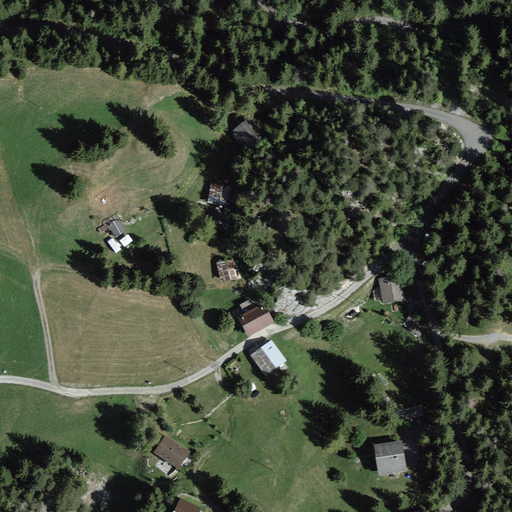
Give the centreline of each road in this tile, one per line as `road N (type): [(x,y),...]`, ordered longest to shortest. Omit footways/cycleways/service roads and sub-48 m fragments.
road 1 (track): [(0,37),(56,31),(162,56),(248,92),(426,114),(462,129),(470,151),(429,213),(346,297),(180,386),(77,394),(0,382)]
road 2 (track): [(282,20),(246,28),(141,4),(55,1),(11,15),(0,27)]
road 3 (track): [(450,511),(469,477),(461,438),(422,281),(395,250)]
road 4 (unclassified): [(511,7),(448,35),(375,22),(297,27),(260,0)]
